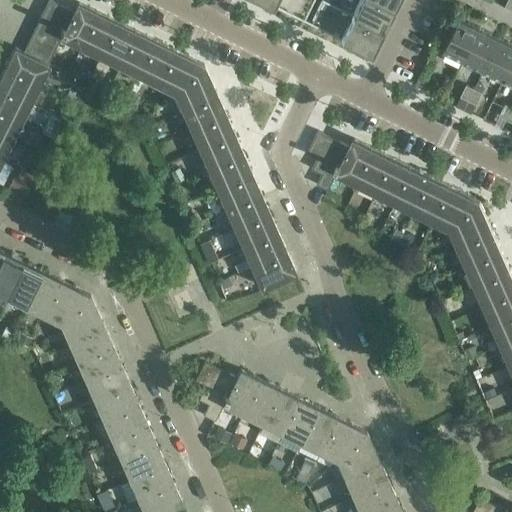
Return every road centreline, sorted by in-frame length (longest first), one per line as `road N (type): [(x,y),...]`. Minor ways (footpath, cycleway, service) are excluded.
road 1 (residential): [(441,511),(282,145),(319,75)]
road 2 (residential): [(216,511),(111,269),(0,214)]
road 3 (unclassified): [(511,169),(367,99)]
road 4 (unclassified): [(319,75),(208,21)]
